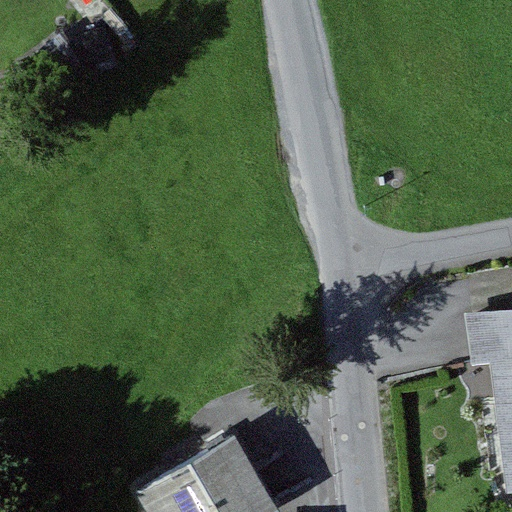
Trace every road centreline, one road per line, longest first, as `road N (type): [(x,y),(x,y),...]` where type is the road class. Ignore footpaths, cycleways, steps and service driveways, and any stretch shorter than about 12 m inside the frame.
road 1 (residential): [(346,264),(303,41),(287,0)]
road 2 (residential): [(368,511),(346,264)]
road 3 (residential): [(511,235),(346,264)]
